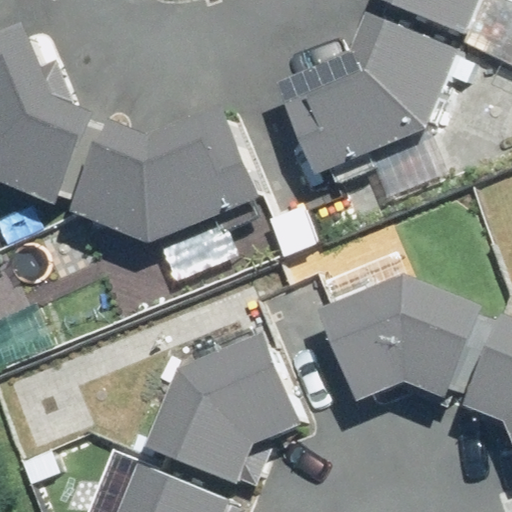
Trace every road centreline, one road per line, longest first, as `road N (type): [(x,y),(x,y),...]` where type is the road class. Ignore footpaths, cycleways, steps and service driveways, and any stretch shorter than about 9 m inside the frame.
road 1 (residential): [(105,0),(130,46),(155,66),(184,69),(251,39),(298,0)]
road 2 (residential): [(487,511),(445,467),(409,455),(371,455),(336,468),(296,511)]
